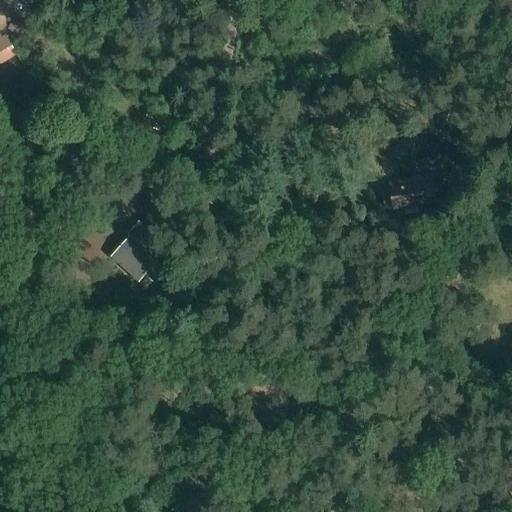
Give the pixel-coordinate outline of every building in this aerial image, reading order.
[(0,36),(0,65),(17,55),(7,40),(3,42),(0,36)] [(435,180),(391,188),(392,193),(382,195),(385,210),(395,208),(395,211),(439,204),(435,180)] [(296,202),(316,204),(319,188),(298,185),(296,202)] [(127,218),(122,197),(105,201),(110,222),(127,218)] [(138,224),(128,235),(129,236),(110,257),(137,281),(156,260),(143,249),(153,238),(138,224)]
